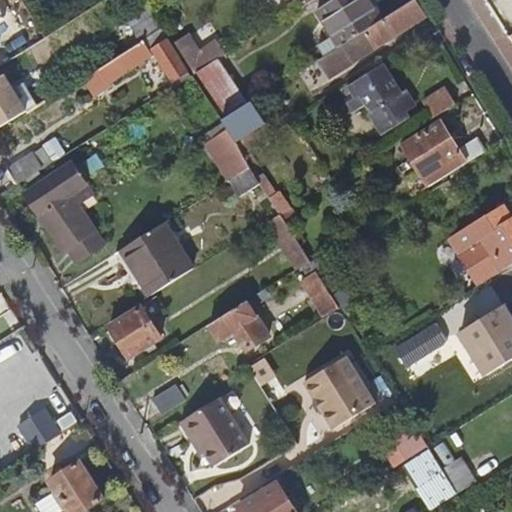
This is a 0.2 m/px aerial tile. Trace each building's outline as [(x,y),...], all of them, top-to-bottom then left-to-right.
[(339,0),(316,15),(338,50),(382,22),(367,0),(339,0)] [(330,78),(425,18),(415,2),(382,22),(338,50),(320,62),(330,78)] [(140,41),(161,29),(145,4),(136,10),(140,18),(130,24),(140,41)] [(172,45),(163,31),(98,72),(81,82),(91,100),(110,88),(107,83),(153,52),(170,81),(188,71),(172,45)] [(190,33),(172,45),(188,71),(191,76),(226,54),(216,40),(201,50),(190,33)] [(224,122),(242,110),(215,66),(195,78),(224,122)] [(382,66),(349,86),(354,96),(346,101),(354,113),(369,103),(374,111),(371,113),(384,137),(410,120),(407,114),(416,107),(406,89),(399,93),(382,66)] [(191,76),(188,71),(170,81),(174,87),(186,79),(191,76)] [(0,130),(27,113),(3,77),(0,79),(0,130)] [(354,96),(349,86),(340,92),(346,101),(354,96)] [(423,104),(434,119),(460,103),(449,88),(423,104)] [(126,118),(116,102),(109,107),(115,124),(126,118)] [(265,125),(252,104),(242,110),(224,122),(221,123),(223,126),(227,133),(235,145),(265,125)] [(437,183),(484,154),(475,141),(459,150),(441,123),(411,141),(437,183)] [(211,144),(227,133),(223,126),(206,137),(211,144)] [(235,145),(227,133),(211,144),(205,147),(228,184),(230,183),(251,170),(235,145)] [(38,173),(42,170),(66,155),(56,138),(43,147),(44,148),(32,155),(7,171),(17,186),(38,173)] [(88,168),(75,149),(66,155),(42,170),(38,173),(45,184),(30,194),(68,252),(70,249),(79,262),(106,244),(74,195),(90,185),(82,172),(88,168)] [(257,181),(251,170),(230,183),(234,189),(233,190),(240,200),(261,186),(257,181)] [(265,175),(257,181),(261,186),(280,216),(293,208),(283,192),(279,195),(265,175)] [(503,272),(511,266),(511,219),(503,206),(448,241),(477,288),(503,272)] [(310,263),(280,216),(274,220),(268,224),(297,271),(300,269),(310,263)] [(165,224),(123,250),(152,297),(194,270),(165,224)] [(335,275),(323,254),(310,263),(317,274),(339,310),(351,302),(342,289),(345,286),(336,274),(335,275)] [(310,263),(300,269),(307,280),(317,274),(310,263)] [(326,318),(339,310),(317,274),(307,280),(303,283),(326,318)] [(166,314),(156,299),(110,328),(112,330),(105,336),(112,347),(120,343),(130,360),(160,342),(150,324),(166,314)] [(248,303),(212,327),(221,342),(237,332),(248,351),(270,338),(248,303)] [(511,360),(511,323),(503,308),(462,333),(488,376),(511,360)] [(446,338),(438,324),(416,338),(425,351),(446,338)] [(21,349),(15,339),(3,346),(10,356),(21,349)] [(374,404),(347,359),(308,384),(321,407),(333,400),(346,421),(374,404)] [(391,394),(384,383),(371,390),(378,402),(391,394)] [(185,400),(176,387),(153,400),(162,415),(185,400)] [(198,440),(205,454),(212,466),(248,445),(220,397),(179,422),(192,444),(198,440)] [(36,450),(60,435),(44,410),(21,425),(36,450)] [(378,444),(397,468),(429,442),(409,419),(378,444)] [(199,457),(205,454),(198,440),(192,444),(199,457)] [(434,451),(447,469),(456,463),(444,445),(434,451)] [(436,509),(457,496),(442,472),(428,449),(422,453),(434,471),(418,481),(436,509)] [(447,469),(442,472),(457,496),(478,483),(463,459),(456,463),(447,469)] [(84,511),(103,500),(80,463),(51,482),(56,491),(36,503),(41,511),(42,511),(62,499),(67,508),(69,511),(84,511)] [(240,507),(243,511),(294,511),(277,483),(240,507)] [(199,511),(222,511),(229,508),(221,495),(198,509),(199,511)] [(61,511),(67,508),(62,499),(42,511),(61,511)]
